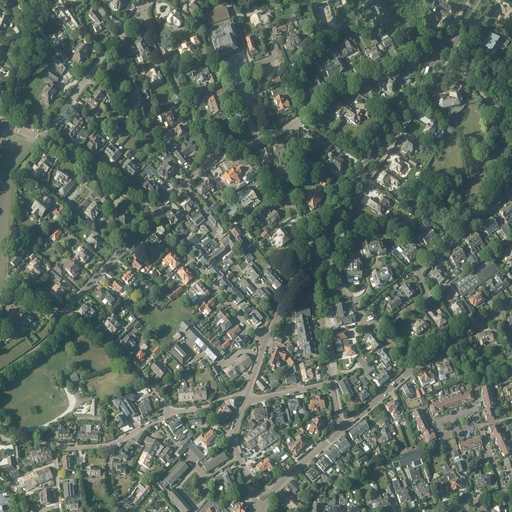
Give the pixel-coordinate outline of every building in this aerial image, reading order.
[(113,9),(116,13),(118,11),(118,12),(125,5),(124,4),(127,1),(125,0),(117,0),(114,3),(113,2),(111,4),(110,5),(109,6),(112,9),(113,9)] [(187,16),(189,13),(194,17),(201,9),(196,5),(197,3),(194,0),(192,0),(191,2),(192,2),(188,7),(186,5),(182,11),(187,16)] [(435,19),(432,23),(439,26),(448,12),(451,12),(453,9),(453,5),(446,1),(446,0),(437,0),(435,4),(441,8),(437,14),(436,14),(433,18),(435,19)] [(381,8),(379,2),(371,7),(373,12),(368,14),(371,20),(376,18),(377,18),(378,18),(379,20),(380,20),(384,18),(384,17),(383,15),(385,14),(384,14),(387,12),(385,6),(381,8)] [(511,11),(511,9),(511,7),(507,5),(506,7),(501,4),(493,16),(498,19),(501,14),(505,17),(506,17),(507,17),(508,17),(509,15),(509,14),(508,13),(509,14),(511,11)] [(321,12),(323,21),(332,18),(328,5),(318,8),(320,12),(321,12)] [(102,6),(97,11),(104,18),(109,13),(106,9),(105,10),(102,6)] [(58,14),(64,23),(70,19),(66,13),(62,8),(59,11),(58,9),(55,11),(57,15),(58,14)] [(227,9),(205,16),(212,35),(213,35),(223,31),(222,30),(232,27),(230,22),(231,22),(227,9)] [(92,20),(94,21),(97,25),(93,28),(94,29),(96,33),(97,32),(97,33),(105,28),(100,22),(102,20),(96,11),(89,16),(92,20)] [(190,27),(192,23),(181,14),(180,16),(174,11),(166,21),(167,22),(167,24),(169,26),(171,26),(172,25),(174,25),(177,28),(180,28),(184,24),(183,22),(184,22),(185,23),(185,24),(188,27),(190,27)] [(273,18),(271,13),(264,16),(265,17),(261,18),(260,15),(250,18),(252,24),(255,23),(256,27),(263,24),(264,25),(270,23),(268,19),(273,18)] [(0,33),(3,35),(7,25),(9,20),(0,16),(0,33)] [(307,24),(306,20),(292,24),(292,25),(294,24),(296,28),(297,28),(303,26),(303,25),(307,24)] [(272,30),(274,35),(272,35),(273,40),(275,39),(275,40),(282,38),(280,33),(287,32),(285,26),(278,28),(278,25),(273,27),(274,29),(272,30)] [(238,40),(237,40),(232,27),(222,30),(223,31),(213,35),(214,37),(215,40),(212,41),(218,58),(237,52),(237,51),(241,49),(238,40)] [(406,36),(408,38),(407,38),(408,39),(409,40),(410,40),(410,39),(411,40),(416,32),(410,28),(406,33),(404,32),(401,37),(404,39),(406,36)] [(289,31),(291,38),(293,47),(296,46),(297,48),(298,48),(300,48),(301,46),(300,45),(301,45),(298,35),(295,36),(293,30),(289,31)] [(482,46),(492,53),(498,42),(506,47),(509,43),(491,31),(489,34),(484,32),(480,38),(485,41),(482,46)] [(380,43),(375,32),(369,35),(375,46),(380,43)] [(55,54),(60,59),(64,54),(59,49),(59,50),(56,47),(58,46),(59,46),(60,45),(60,44),(67,38),(63,34),(58,38),(56,36),(51,40),(52,42),(50,44),(54,49),(56,52),(55,54)] [(246,39),(248,46),(253,45),(252,41),(255,40),(253,35),(250,36),(250,35),(246,36),(247,39),(246,39)] [(182,48),(178,50),(181,60),(195,55),(194,52),(199,50),(198,46),(201,45),(197,36),(190,39),(192,45),(191,45),(191,44),(182,48)] [(283,42),(284,46),(285,48),(286,49),(293,47),(291,38),(285,40),(285,41),(283,42)] [(344,58),(357,51),(353,44),(353,45),(349,38),(342,42),(346,49),(340,52),(344,58)] [(392,44),(389,38),(382,42),(385,48),(392,44)] [(129,58),(139,53),(146,50),(141,40),(138,41),(135,43),(138,49),(131,53),(130,50),(126,52),(129,58)] [(79,49),(77,52),(85,57),(89,52),(84,48),(85,47),(82,45),(79,49)] [(250,53),(251,56),(258,54),(257,51),(255,51),(253,45),(248,46),(250,53)] [(334,63),(335,66),(339,72),(339,73),(345,70),(340,61),(343,59),(342,56),(336,46),(333,48),(338,58),(332,61),(333,63),(334,63)] [(146,50),(139,53),(143,61),(152,57),(148,49),(146,50)] [(368,60),(370,64),(373,63),(374,64),(381,59),(375,49),(369,52),(371,55),(369,56),(371,58),(368,60)] [(316,59),(321,53),(318,51),(313,56),(316,59)] [(82,61),(85,57),(77,52),(75,54),(76,55),(73,60),(78,64),(81,60),(82,61)] [(69,59),(64,54),(60,59),(64,64),(69,59)] [(65,69),(66,68),(62,64),(63,63),(57,57),(54,61),(63,71),(64,70),(64,71),(66,69),(65,69)] [(329,79),(339,73),(339,72),(335,66),(334,63),(333,63),(322,69),(326,76),(327,76),(329,79)] [(216,83),(213,75),(210,67),(201,71),(192,74),(194,81),(199,79),(200,83),(210,79),(211,81),(209,81),(211,85),(216,83)] [(143,68),(138,70),(144,82),(152,78),(155,85),(159,83),(158,81),(162,80),(160,74),(159,74),(156,69),(150,72),(146,74),(143,68)] [(43,102),(47,104),(49,106),(50,104),(58,92),(60,89),(54,85),(56,83),(57,83),(60,79),(50,72),(47,76),(48,77),(47,78),(52,83),(52,84),(51,83),(49,85),(48,84),(43,93),(42,96),(45,99),(43,102)] [(397,86),(398,86),(400,82),(398,81),(402,76),(396,73),(393,78),(394,78),(393,79),(393,78),(390,82),(388,82),(388,83),(388,85),(386,88),(387,89),(386,89),(387,91),(390,93),(392,93),(392,92),(393,93),(395,89),(397,86)] [(313,81),(316,86),(319,92),(325,89),(322,82),(321,83),(319,78),(313,81)] [(446,99),(443,97),(437,106),(442,110),(460,106),(460,105),(460,104),(461,104),(461,103),(462,102),(461,94),(466,86),(458,81),(455,86),(459,89),(456,94),(449,95),(450,99),(446,99)] [(364,97),(368,99),(369,100),(371,98),(373,99),(378,90),(369,85),(365,91),(367,92),(364,97)] [(312,96),(319,92),(316,86),(309,90),(303,89),(303,92),(310,93),(312,96)] [(212,117),(219,114),(220,115),(221,114),(222,113),(223,113),(222,108),(221,108),(220,106),(225,105),(223,97),(224,96),(221,89),(218,90),(215,91),(218,98),(207,102),(212,117)] [(101,104),(102,105),(107,99),(107,98),(109,101),(111,99),(107,91),(101,95),(97,92),(93,98),(101,104)] [(151,98),(148,92),(143,94),(146,100),(151,98)] [(138,94),(132,98),(138,108),(144,105),(143,103),(138,94)] [(283,103),(282,100),(286,99),(285,96),(275,100),(278,108),(277,109),(278,113),(286,111),(286,112),(290,110),(287,101),(283,103)] [(94,111),(95,110),(96,111),(97,112),(98,112),(99,112),(100,111),(101,110),(101,108),(101,107),(102,105),(101,104),(93,98),(92,98),(88,104),(92,107),(91,109),(94,111)] [(132,112),(138,108),(132,98),(125,101),(130,110),(131,110),(132,112)] [(334,109),(337,111),(335,114),(336,114),(336,117),(339,118),(341,117),(342,118),(344,115),(345,115),(349,110),(350,109),(347,107),(346,108),(341,105),(338,103),(334,109)] [(350,119),(349,121),(356,126),(358,125),(360,123),(359,122),(361,119),(360,118),(364,111),(366,112),(364,116),(369,119),(372,113),(369,111),(364,108),(360,113),(358,112),(357,114),(355,112),(354,113),(349,110),(345,115),(350,119)] [(162,124),(166,123),(168,128),(167,128),(167,129),(173,126),(176,124),(173,118),(171,112),(165,115),(165,114),(163,115),(163,114),(159,116),(162,124)] [(498,124),(502,118),(502,117),(499,115),(496,113),(494,115),(495,116),(493,118),(493,117),(491,120),(498,124)] [(129,115),(124,118),(129,125),(133,123),(129,115)] [(75,125),(74,126),(80,130),(85,123),(79,119),(78,119),(77,118),(73,123),(75,125)] [(428,125),(423,133),(431,138),(435,133),(434,132),(437,127),(431,123),(429,126),(428,125)] [(110,131),(106,128),(100,124),(98,127),(103,131),(104,131),(107,134),(110,131)] [(72,140),(76,135),(79,137),(79,136),(82,139),(83,138),(86,140),(88,136),(80,130),(74,126),(67,136),(72,140)] [(185,134),(182,127),(175,130),(173,126),(167,129),(168,131),(169,135),(174,132),(175,134),(177,133),(179,137),(185,134)] [(87,150),(93,155),(96,151),(97,150),(98,150),(99,150),(100,148),(100,147),(99,147),(101,145),(100,144),(100,143),(95,139),(100,132),(95,129),(88,137),(92,140),(86,147),(88,149),(87,150)] [(310,131),(304,141),(316,149),(322,140),(310,131)] [(411,153),(416,146),(418,148),(420,145),(410,138),(401,151),(407,154),(408,151),(411,153)] [(184,150),(180,153),(183,157),(190,152),(195,151),(194,145),(188,147),(187,147),(185,144),(182,147),(184,150)] [(278,145),(278,147),(273,149),(276,159),(280,158),(280,156),(286,155),(283,144),(278,145)] [(104,155),(109,159),(117,151),(114,148),(115,147),(113,145),(104,155)] [(330,168),(331,169),(331,170),(332,170),(333,170),(338,174),(345,164),(331,155),(335,150),(339,152),(341,149),(335,145),(333,148),(327,157),(327,158),(326,159),(330,161),(328,164),(331,166),(330,168)] [(273,164),(275,163),(274,161),(273,159),(272,159),(269,150),(261,152),(263,162),(266,161),(266,162),(266,164),(267,165),(273,164)] [(120,153),(117,151),(109,159),(114,164),(122,154),(120,153)] [(184,159),(183,157),(180,153),(179,151),(174,155),(182,165),(186,162),(185,160),(186,159),(185,158),(184,159)] [(167,159),(162,165),(163,167),(164,167),(165,168),(168,170),(165,173),(167,174),(166,175),(169,177),(172,174),(173,175),(176,172),(172,168),(173,167),(169,164),(170,162),(167,159)] [(35,171),(39,175),(49,164),(44,160),(39,166),(39,165),(38,167),(35,171)] [(306,160),(303,165),(310,170),(313,164),(306,160)] [(393,172),(394,171),(399,175),(403,168),(405,169),(406,167),(409,169),(411,166),(405,162),(403,164),(396,160),(394,163),(393,163),(392,165),(392,166),(390,170),(393,172)] [(122,170),(127,174),(128,173),(134,166),(131,163),(132,163),(130,161),(122,170)] [(128,173),(127,174),(132,179),(140,169),(138,167),(137,168),(134,165),(134,166),(128,173)] [(283,167),(281,167),(281,168),(277,169),(278,182),(285,181),(285,179),(288,179),(286,168),(284,168),(284,166),(283,166),(283,167)] [(159,169),(155,172),(163,179),(163,178),(166,181),(169,177),(166,175),(167,174),(165,173),(168,170),(165,168),(162,171),(159,169)] [(227,181),(227,182),(227,183),(228,184),(229,184),(229,185),(235,181),(237,184),(240,182),(236,176),(241,173),(237,168),(222,178),(224,182),(227,181)] [(319,173),(312,168),(309,173),(316,177),(319,173)] [(56,177),(54,180),(64,186),(59,192),(64,196),(74,183),(69,180),(68,181),(67,180),(70,176),(60,170),(56,176),(56,177)] [(377,182),(380,183),(379,185),(382,187),(383,185),(385,187),(390,181),(393,183),(395,180),(383,172),(381,176),(380,176),(379,177),(379,178),(377,182)] [(252,181),(248,176),(243,179),(247,185),(252,181)] [(207,181),(202,185),(208,193),(211,191),(212,193),(215,191),(207,181)] [(161,188),(154,182),(151,185),(148,182),(147,184),(145,183),(141,187),(148,193),(149,193),(153,196),(155,194),(156,195),(161,188)] [(197,190),(204,199),(209,194),(208,193),(202,185),(200,186),(201,186),(197,190)] [(320,201),(316,198),(321,192),(320,192),(321,189),(317,186),(315,189),(315,188),(309,197),(307,196),(305,198),(308,199),(305,203),(310,206),(309,208),(309,210),(311,211),(313,211),(314,209),(315,209),(320,201)] [(238,201),(244,208),(251,203),(253,206),(259,202),(250,190),(239,198),(237,196),(235,197),(238,201)] [(43,198),(32,210),(34,212),(32,215),(37,219),(39,216),(41,218),(52,206),(50,204),(51,204),(45,199),(43,198)] [(367,206),(382,216),(387,209),(384,207),(386,205),(389,207),(392,204),(391,203),(393,200),(390,198),(388,201),(385,199),(381,205),(371,199),(367,206)] [(189,199),(185,202),(192,210),(193,209),(195,207),(189,199)] [(103,211),(102,210),(105,208),(108,205),(102,201),(100,204),(102,205),(100,208),(94,203),(91,206),(89,204),(85,210),(87,212),(84,215),(93,222),(103,211)] [(192,211),(192,210),(185,202),(180,206),(185,212),(186,211),(188,213),(192,211)] [(59,212),(56,210),(53,214),(60,220),(67,211),(63,207),(59,212)] [(499,213),(507,223),(509,221),(508,219),(511,217),(505,208),(499,213)] [(174,211),(170,214),(178,224),(179,223),(180,225),(184,222),(182,219),(181,220),(180,218),(181,218),(178,214),(177,214),(174,211)] [(193,223),(194,224),(196,227),(197,228),(202,224),(205,221),(200,215),(201,214),(200,211),(190,219),(191,220),(193,223)] [(263,219),(270,227),(279,219),(273,211),(271,213),(270,212),(264,217),(265,218),(263,219)] [(112,214),(109,219),(113,223),(115,220),(125,228),(132,220),(124,213),(118,219),(112,214)] [(179,223),(178,224),(170,214),(166,217),(169,221),(168,222),(171,226),(172,225),(176,231),(181,227),(182,226),(180,225),(179,223)] [(213,215),(208,219),(215,229),(217,227),(223,235),(226,232),(219,222),(218,222),(213,215)] [(486,222),(487,223),(494,232),(496,230),(497,231),(499,230),(491,218),(486,222)] [(430,224),(426,219),(422,223),(427,228),(430,224)] [(487,223),(486,223),(482,227),(489,237),(492,235),(491,234),(494,232),(487,223)] [(503,226),(509,234),(509,235),(511,233),(509,230),(510,229),(506,224),(503,226)] [(229,230),(232,234),(240,228),(238,225),(235,227),(235,226),(229,230)] [(503,226),(500,229),(506,237),(509,234),(503,226)] [(200,240),(209,232),(204,227),(200,230),(203,233),(197,239),(195,237),(193,235),(186,240),(192,247),(198,241),(200,240)] [(276,235),(273,237),(275,240),(274,241),(276,244),(275,245),(278,248),(279,247),(280,248),(292,238),(289,235),(288,236),(280,227),(275,231),(276,234),(276,235)] [(243,232),(240,228),(232,234),(235,239),(241,234),(240,233),(243,232)] [(423,234),(431,242),(432,242),(437,238),(427,228),(425,230),(426,231),(423,234)] [(57,238),(61,233),(57,230),(55,232),(54,232),(48,238),(51,240),(53,238),(56,241),(58,239),(57,238)] [(88,243),(95,250),(101,243),(96,238),(98,235),(93,231),(91,233),(92,234),(86,241),(88,243)] [(269,236),(265,232),(261,235),(265,240),(269,236)] [(413,232),(409,236),(414,241),(416,239),(423,246),(425,244),(427,246),(431,242),(423,234),(421,236),(420,235),(418,237),(413,232)] [(470,237),(470,238),(477,247),(479,245),(480,246),(483,244),(474,233),(470,236),(470,237)] [(152,245),(154,249),(155,248),(157,246),(158,247),(163,242),(156,234),(150,238),(152,241),(150,243),(152,245)] [(219,243),(222,247),(224,250),(229,246),(232,250),(235,248),(238,246),(234,242),(229,235),(219,243)] [(409,236),(405,240),(410,245),(408,247),(409,248),(406,251),(414,259),(415,259),(419,255),(415,251),(418,249),(412,243),(412,244),(411,243),(414,241),(409,236)] [(191,252),(194,256),(203,248),(205,246),(209,243),(211,241),(209,238),(201,245),(202,246),(201,246),(200,246),(199,245),(191,252)] [(465,242),(471,250),(470,251),(473,254),(474,255),(477,253),(474,249),(477,247),(470,238),(465,242)] [(237,239),(234,242),(238,246),(238,245),(242,251),(243,253),(244,253),(244,252),(245,252),(246,251),(245,249),(246,248),(243,244),(241,245),(240,243),(237,239)] [(42,246),(46,249),(50,245),(50,244),(51,244),(46,240),(42,245),(42,246)] [(146,255),(149,258),(154,253),(152,250),(154,249),(152,245),(149,248),(145,243),(139,248),(146,255)] [(353,283),(354,283),(354,286),(361,285),(362,284),(366,283),(371,282),(372,285),(375,284),(376,287),(382,285),(382,284),(386,282),(386,283),(390,282),(393,281),(389,268),(383,270),(384,273),(383,273),(377,254),(378,257),(385,254),(384,250),(383,251),(381,243),(370,246),(369,245),(363,247),(364,250),(360,251),(361,253),(353,256),(353,261),(348,261),(348,266),(348,272),(348,279),(353,279),(353,283)] [(10,263),(15,267),(23,258),(25,255),(27,258),(33,251),(25,245),(18,253),(10,263)] [(203,248),(194,256),(198,260),(204,254),(204,255),(207,252),(206,251),(208,249),(205,246),(203,248)] [(488,254),(493,251),(489,246),(484,249),(488,254)] [(206,257),(200,262),(203,266),(212,258),(224,250),(222,247),(210,257),(207,259),(206,257)] [(453,252),(454,253),(460,262),(463,260),(464,261),(466,259),(458,248),(453,252),(454,252),(453,252)] [(212,258),(203,266),(207,270),(215,263),(214,262),(227,252),(225,251),(224,250),(212,258)] [(400,254),(395,250),(391,254),(396,258),(400,254)] [(403,252),(401,254),(409,263),(414,259),(406,251),(406,250),(403,252)] [(82,251),(76,257),(78,259),(79,259),(82,261),(80,263),(83,265),(84,264),(85,265),(88,262),(88,261),(91,257),(89,254),(87,256),(82,251)] [(511,253),(508,253),(509,251),(505,251),(503,259),(511,260),(511,253)] [(449,256),(456,267),(459,265),(458,264),(460,262),(454,253),(449,256)] [(139,271),(143,267),(148,272),(149,271),(149,272),(150,271),(151,269),(146,264),(143,266),(140,264),(141,263),(138,260),(135,254),(132,256),(135,262),(132,265),(139,271)] [(165,265),(166,265),(168,267),(169,265),(177,259),(175,257),(174,255),(174,254),(172,254),(162,261),(165,265)] [(28,268),(31,271),(31,273),(32,275),(34,275),(37,278),(43,272),(38,267),(42,264),(37,258),(30,264),(31,265),(28,268)] [(178,261),(177,259),(169,265),(174,270),(181,264),(181,263),(180,261),(178,261)] [(223,264),(224,266),(226,267),(227,269),(233,264),(229,259),(223,264)] [(476,284),(477,287),(492,276),(493,277),(496,274),(497,275),(499,273),(489,259),(471,272),(470,273),(476,284)] [(66,271),(74,279),(78,275),(76,273),(79,270),(69,260),(61,268),(57,265),(53,270),(61,277),(66,272),(65,272),(66,271)] [(262,276),(257,271),(253,266),(252,264),(245,270),(246,271),(255,282),(262,276)] [(435,280),(436,280),(443,275),(443,274),(441,271),(443,270),(441,267),(430,274),(434,280),(435,279),(435,280)] [(179,282),(180,281),(182,279),(182,280),(189,273),(187,271),(187,270),(186,269),(185,269),(184,268),(184,269),(183,268),(182,268),(178,271),(178,273),(177,274),(174,276),(179,282)] [(209,273),(213,277),(221,270),(221,269),(220,270),(219,269),(218,271),(215,268),(209,273)] [(463,278),(456,268),(453,270),(458,277),(460,280),(463,278)] [(63,279),(61,277),(53,270),(50,274),(60,282),(63,279)] [(222,271),(221,270),(213,277),(217,282),(223,277),(221,274),(222,273),(222,272),(222,271)] [(128,273),(121,279),(129,287),(138,278),(133,273),(131,275),(128,273)] [(191,276),(189,273),(182,280),(182,279),(180,281),(185,286),(193,279),(193,278),(193,277),(192,276),(191,276)] [(446,284),(451,281),(445,273),(443,274),(443,275),(436,280),(440,285),(444,282),(446,284)] [(462,297),(468,294),(474,289),(477,287),(476,284),(470,273),(463,278),(460,280),(453,285),(462,297)] [(271,284),(272,285),(278,279),(274,274),(267,281),(270,284),(271,284)] [(497,277),(498,278),(504,288),(509,286),(505,279),(503,280),(502,277),(499,274),(497,276),(497,277)] [(449,284),(451,286),(453,285),(460,280),(459,280),(458,277),(449,284)] [(498,284),(497,285),(500,291),(504,288),(498,278),(497,277),(495,278),(496,281),(498,284)] [(225,279),(219,284),(223,289),(231,281),(229,282),(228,281),(228,282),(225,279)] [(231,281),(223,289),(227,293),(232,288),(234,290),(237,287),(236,285),(233,288),(231,286),(237,281),(235,279),(232,282),(231,281)] [(239,284),(242,288),(244,290),(246,292),(249,296),(252,294),(254,297),(256,295),(259,299),(260,299),(265,304),(268,302),(264,298),(265,298),(258,290),(254,293),(254,292),(255,292),(245,280),(244,280),(242,279),(238,283),(239,284)] [(283,284),(278,279),(272,285),(277,290),(283,284)] [(496,294),(500,291),(497,285),(495,286),(493,283),(490,279),(488,281),(490,284),(496,294)] [(192,292),(194,294),(199,290),(197,289),(197,287),(200,285),(197,281),(190,287),(191,288),(190,288),(189,290),(192,292),(193,292),(192,292)] [(487,287),(488,288),(486,289),(487,291),(488,290),(492,296),(496,294),(490,284),(488,281),(485,283),(487,286),(487,287)] [(116,290),(119,293),(122,296),(127,291),(117,282),(114,285),(107,283),(106,286),(112,288),(115,291),(116,290)] [(50,293),(59,300),(66,291),(58,284),(50,293)] [(402,297),(411,289),(407,284),(401,289),(398,292),(402,297)] [(199,290),(194,294),(195,296),(197,295),(201,292),(202,294),(203,294),(206,291),(201,286),(200,285),(197,287),(197,289),(199,290)] [(454,298),(456,297),(460,295),(454,286),(450,288),(451,289),(449,290),(454,298)] [(177,297),(177,296),(183,291),(180,288),(174,293),(173,292),(167,297),(171,302),(177,297)] [(235,289),(228,295),(233,300),(239,294),(240,293),(241,294),(242,293),(242,292),(244,290),(242,288),(240,290),(240,291),(238,293),(235,289)] [(264,298),(268,302),(272,298),(263,288),(261,290),(259,289),(258,290),(265,298),(264,298)] [(394,295),(397,298),(398,297),(400,300),(401,301),(405,298),(404,298),(406,297),(408,299),(409,299),(415,294),(411,289),(402,297),(398,292),(394,295)] [(101,301),(104,299),(111,306),(116,302),(107,292),(104,294),(100,290),(95,295),(101,301)] [(209,295),(206,291),(203,294),(202,294),(201,292),(197,295),(196,296),(196,297),(201,302),(209,295)] [(478,295),(475,297),(481,306),(484,304),(484,303),(483,302),(485,300),(480,293),(479,291),(476,293),(478,295)] [(239,294),(233,300),(237,305),(244,299),(240,295),(241,294),(240,293),(239,294)] [(478,308),(481,306),(475,297),(469,300),(474,308),(476,306),(477,308),(478,308)] [(392,302),(397,308),(402,305),(400,302),(397,298),(392,302)] [(201,313),(205,309),(209,314),(212,312),(210,309),(217,304),(212,299),(206,304),(205,302),(201,305),(202,306),(198,309),(201,313)] [(255,326),(257,328),(262,324),(260,322),(250,310),(246,305),(244,302),(238,306),(241,309),(240,309),(246,315),(248,318),(255,326)] [(392,312),(397,308),(392,302),(387,306),(392,312)] [(453,307),(451,308),(453,312),(454,311),(459,318),(466,314),(461,307),(462,306),(460,302),(459,303),(459,302),(457,303),(456,302),(455,302),(452,304),(452,305),(453,307)] [(88,303),(83,308),(83,313),(87,317),(90,314),(93,317),(98,312),(101,315),(103,313),(99,309),(97,306),(94,309),(88,303)] [(250,310),(260,322),(265,318),(258,310),(255,312),(248,303),(246,305),(250,310)] [(334,307),(336,317),(347,315),(345,305),(342,306),(334,307)] [(295,320),(296,319),(307,317),(310,317),(309,309),(294,311),(295,320)] [(14,312),(13,312),(7,324),(11,326),(12,327),(14,328),(19,324),(30,329),(30,328),(34,330),(37,325),(37,324),(25,317),(28,312),(23,310),(21,313),(22,314),(21,316),(14,312)] [(438,312),(440,315),(437,318),(433,312),(430,314),(439,328),(448,322),(446,320),(449,319),(445,313),(444,314),(441,310),(438,312)] [(212,327),(216,324),(226,315),(223,312),(217,317),(214,319),(215,321),(211,325),(212,327)] [(354,314),(347,315),(336,317),(336,319),(336,324),(337,324),(338,327),(345,325),(355,323),(354,314)] [(220,323),(222,326),(230,319),(226,315),(216,324),(218,326),(220,323)] [(108,330),(109,330),(117,322),(114,319),(114,320),(112,318),(103,327),(105,329),(106,329),(106,328),(108,330)] [(128,332),(132,327),(133,326),(137,322),(134,319),(128,325),(124,329),(127,332),(128,332)] [(230,319),(222,326),(221,326),(208,338),(206,339),(212,346),(218,341),(217,340),(223,336),(222,335),(229,328),(233,325),(232,324),(233,323),(230,319)] [(397,324),(391,329),(393,332),(400,328),(399,327),(406,323),(404,321),(403,319),(402,320),(403,322),(399,324),(398,325),(397,324)] [(124,328),(117,322),(109,330),(109,331),(111,333),(113,335),(115,333),(117,335),(124,328)] [(415,336),(417,336),(429,328),(426,323),(421,322),(419,324),(418,323),(417,322),(416,322),(416,323),(417,324),(414,326),(413,324),(408,328),(410,330),(411,330),(412,330),(414,332),(414,334),(415,336)] [(185,323),(179,329),(185,335),(191,329),(185,323)] [(200,330),(203,334),(210,328),(207,324),(200,330)] [(240,332),(239,331),(240,330),(238,327),(237,328),(236,327),(231,331),(231,330),(226,334),(232,340),(236,336),(235,336),(240,332)] [(369,347),(369,346),(377,340),(374,335),(373,336),(371,332),(365,337),(367,340),(369,343),(367,344),(369,347)] [(484,342),(487,341),(485,333),(485,332),(477,334),(480,347),(485,345),(484,342)] [(136,346),(132,342),(134,340),(135,341),(138,338),(139,338),(141,336),(139,334),(137,336),(135,337),(131,341),(128,343),(124,346),(127,349),(130,347),(132,350),(136,346)] [(340,341),(346,339),(345,334),(334,336),(335,342),(340,341)] [(205,340),(205,339),(202,337),(202,336),(200,338),(196,342),(195,343),(213,363),(220,356),(213,349),(205,340)] [(131,341),(130,340),(127,337),(121,343),(124,346),(128,343),(131,341)] [(241,349),(249,342),(245,337),(243,338),(242,338),(240,340),(239,338),(235,341),(241,349)] [(302,347),(302,346),(313,345),(313,344),(312,339),(299,341),(300,347),(302,347)] [(138,346),(140,348),(144,344),(146,342),(144,340),(138,346)] [(369,346),(371,349),(371,350),(370,351),(372,353),(381,345),(377,340),(369,346)] [(219,353),(223,349),(221,347),(220,345),(221,345),(218,341),(212,346),(215,349),(216,349),(219,353)] [(221,347),(223,349),(224,350),(230,345),(227,342),(221,347)] [(141,364),(145,360),(143,359),(146,356),(143,353),(148,348),(144,344),(140,348),(138,350),(141,352),(136,357),(137,358),(137,359),(141,364)] [(168,352),(183,367),(191,359),(176,344),(168,352)] [(313,344),(313,345),(302,346),(302,347),(303,352),(316,350),(315,344),(313,344)] [(344,346),(341,346),(342,349),(343,352),(345,351),(347,356),(355,355),(353,346),(345,348),(344,346)] [(271,355),(271,356),(279,359),(285,361),(287,354),(273,349),(271,355)] [(377,357),(380,362),(389,355),(385,350),(378,355),(379,356),(377,357)] [(245,354),(234,363),(242,372),(244,371),(246,369),(252,363),(245,354)] [(391,365),(390,364),(393,362),(392,361),(393,361),(389,355),(380,362),(385,369),(391,365)] [(275,372),(277,368),(279,369),(281,364),(280,362),(278,362),(279,359),(271,356),(268,365),(273,367),(272,370),(275,372)] [(292,367),(296,364),(295,363),(293,359),(292,358),(286,362),(291,368),(292,367)] [(150,369),(155,374),(156,374),(164,365),(159,360),(157,362),(150,369)] [(207,366),(204,360),(198,363),(201,370),(207,366)] [(299,366),(301,372),(308,370),(308,369),(308,368),(314,365),(312,361),(299,366)] [(238,375),(242,372),(234,363),(224,371),(232,381),(239,375),(238,375)] [(437,367),(437,368),(438,370),(439,373),(440,375),(440,376),(438,376),(440,381),(446,379),(445,375),(452,372),(448,363),(442,365),(441,365),(437,366),(437,367)] [(172,373),(164,365),(155,374),(160,380),(163,377),(166,379),(172,373)] [(220,374),(216,367),(210,371),(214,378),(220,374)] [(76,374),(70,377),(73,384),(82,380),(76,368),(74,369),(76,374)] [(433,368),(424,373),(424,374),(430,383),(435,380),(434,378),(437,376),(433,368)] [(313,378),(311,369),(308,369),(308,370),(301,372),(302,377),(303,381),(310,379),(313,378)] [(383,372),(384,373),(381,375),(380,373),(378,375),(384,383),(389,379),(392,376),(388,372),(390,371),(388,369),(383,372)] [(285,379),(286,385),(296,383),(294,375),(289,376),(286,371),(284,373),(283,374),(285,379)] [(191,377),(189,372),(181,375),(184,381),(191,377)] [(423,387),(426,386),(429,384),(423,374),(419,376),(419,377),(418,378),(423,387)] [(380,387),(384,383),(378,375),(373,379),(380,387)] [(260,379),(256,383),(263,391),(267,387),(264,383),(265,382),(265,383),(268,380),(264,376),(261,378),(262,379),(261,380),(260,379)] [(338,384),(340,388),(353,382),(355,381),(357,380),(355,377),(346,381),(346,380),(338,384)] [(370,382),(365,378),(361,382),(365,387),(370,382)] [(277,381),(270,386),(273,389),(279,384),(277,381)] [(353,382),(340,388),(342,392),(350,388),(349,387),(354,384),(353,382)] [(403,392),(404,392),(408,400),(416,395),(415,393),(414,393),(409,384),(402,388),(403,389),(402,390),(403,392)] [(482,398),(483,400),(492,398),(490,387),(481,389),(483,398),(482,398)] [(196,388),(187,389),(188,401),(197,401),(196,388)] [(196,388),(197,401),(206,400),(205,388),(196,388)] [(344,396),(352,392),(356,390),(356,389),(355,388),(350,390),(350,388),(342,392),(344,396)] [(356,390),(352,392),(344,396),(345,399),(353,396),(352,394),(355,393),(355,395),(358,392),(359,388),(356,389),(356,390)] [(179,402),(188,401),(187,389),(178,390),(179,402)] [(360,394),(358,392),(355,395),(354,397),(356,398),(358,401),(359,399),(362,402),(367,398),(368,398),(371,396),(371,395),(366,389),(360,394)] [(467,391),(465,392),(468,403),(474,401),(471,393),(468,394),(467,391)] [(456,392),(453,393),(457,404),(462,402),(463,405),(463,404),(461,396),(460,394),(457,395),(456,392)] [(452,397),(449,397),(452,406),(457,404),(453,393),(451,394),(452,397)] [(120,409),(120,408),(130,403),(134,401),(131,394),(114,400),(119,409),(120,409)] [(318,406),(321,405),(322,409),(325,408),(323,401),(324,400),(323,396),(316,398),(318,406)] [(445,396),(443,397),(447,408),(452,406),(449,397),(446,398),(445,396)] [(141,401),(142,404),(148,415),(152,412),(150,409),(152,408),(147,398),(141,401)] [(222,402),(225,406),(226,406),(227,406),(227,407),(228,408),(228,407),(228,408),(230,406),(231,406),(235,408),(239,401),(236,398),(225,402),(225,401),(222,402)] [(317,406),(318,406),(316,398),(309,399),(310,406),(307,406),(308,411),(314,409),(314,407),(317,407),(317,406)] [(492,398),(483,400),(483,403),(484,403),(486,410),(491,409),(495,409),(492,398)] [(297,401),(294,401),(296,411),(302,410),(301,409),(303,409),(300,400),(299,399),(297,400),(297,401)] [(91,415),(87,415),(87,422),(102,422),(102,415),(100,415),(100,410),(100,408),(99,408),(99,405),(98,405),(98,400),(91,400),(91,415)] [(120,409),(119,409),(114,400),(112,401),(119,414),(122,412),(120,409)] [(290,416),(290,417),(292,417),(291,411),(291,412),(296,411),(294,401),(288,403),(289,409),(286,410),(287,417),(290,416)] [(389,404),(398,418),(400,417),(399,413),(398,412),(396,409),(398,408),(393,401),(389,404)] [(436,402),(435,403),(439,413),(443,412),(442,409),(439,401),(439,404),(437,404),(436,402)] [(128,404),(120,408),(127,418),(131,415),(132,417),(132,416),(133,418),(138,415),(134,408),(132,405),(130,403),(128,404)] [(433,415),(434,415),(439,413),(435,403),(432,404),(433,406),(430,407),(433,415)] [(143,417),(148,415),(142,404),(138,406),(139,408),(139,409),(143,417)] [(395,420),(398,418),(389,404),(385,407),(390,414),(390,413),(395,420)] [(275,416),(279,415),(279,416),(280,420),(274,422),(275,425),(276,427),(279,427),(278,423),(279,423),(280,426),(282,425),(286,424),(288,424),(288,422),(287,417),(285,417),(284,415),(283,415),(282,414),(281,409),(282,409),(281,405),(280,405),(273,406),(275,416)] [(216,416),(219,419),(230,410),(228,408),(227,407),(224,409),(223,410),(222,409),(219,412),(219,413),(216,416)] [(259,409),(261,420),(267,418),(265,409),(263,409),(263,408),(259,409)] [(258,421),(261,420),(259,409),(254,410),(254,411),(253,412),(255,421),(254,423),(252,421),(249,423),(253,429),(256,426),(260,423),(258,421)] [(228,417),(233,413),(230,410),(219,419),(221,423),(225,420),(229,418),(228,417)] [(420,411),(411,414),(416,425),(425,420),(424,418),(423,418),(420,411)] [(116,420),(114,421),(119,429),(121,427),(121,428),(125,425),(124,423),(125,422),(122,418),(124,417),(121,413),(115,417),(116,420)] [(484,417),(485,422),(494,420),(493,417),(495,416),(495,414),(484,417)] [(202,426),(201,418),(189,419),(190,427),(202,426)] [(312,425),(320,428),(322,429),(324,422),(316,419),(315,421),(313,421),(312,425)] [(178,420),(173,423),(180,433),(185,429),(178,420)] [(421,434),(424,433),(429,431),(425,423),(426,422),(425,420),(416,425),(421,434)] [(373,439),(374,443),(376,447),(379,456),(382,455),(379,445),(382,444),(391,440),(394,439),(393,437),(389,426),(387,421),(382,423),(385,430),(381,431),(383,436),(379,437),(380,439),(378,440),(377,438),(373,439)] [(260,423),(256,426),(259,429),(244,439),(251,450),(257,446),(261,452),(280,438),(281,435),(280,433),(279,433),(276,427),(275,425),(271,427),(267,422),(260,423)] [(364,422),(360,425),(368,438),(368,439),(371,438),(367,431),(368,430),(364,422)] [(175,436),(176,437),(178,436),(179,438),(182,436),(179,433),(180,433),(173,423),(167,427),(172,434),(174,437),(175,436)] [(153,433),(153,432),(158,430),(156,425),(148,429),(150,434),(153,433)] [(320,428),(314,425),(312,425),(311,427),(310,427),(309,430),(310,430),(309,433),(313,434),(313,432),(318,434),(320,428)] [(360,425),(356,428),(360,436),(362,435),(364,437),(365,440),(368,438),(360,425)] [(496,425),(487,429),(490,434),(500,430),(499,427),(497,428),(496,425)] [(77,438),(89,439),(89,431),(86,431),(87,426),(83,426),(83,428),(82,429),(81,429),(80,430),(80,431),(79,433),(78,433),(77,438)] [(87,426),(86,431),(89,431),(89,439),(98,440),(98,432),(91,432),(91,426),(87,426)] [(58,427),(58,430),(58,431),(58,437),(69,437),(69,431),(64,431),(64,427),(60,427),(58,427)] [(356,428),(352,431),(360,443),(360,444),(362,442),(360,440),(359,437),(360,436),(356,428)] [(200,441),(202,444),(214,433),(213,432),(211,433),(207,429),(198,438),(200,441)] [(423,437),(424,439),(434,434),(432,429),(429,430),(429,431),(424,433),(425,436),(423,437)] [(492,440),(495,438),(500,436),(500,435),(499,433),(501,432),(500,430),(490,434),(492,440)] [(357,445),(360,443),(352,431),(349,434),(353,442),(354,441),(357,445)] [(134,443),(140,447),(142,442),(146,437),(147,435),(142,433),(141,432),(139,435),(135,442),(134,443)] [(106,435),(107,436),(104,437),(105,442),(114,440),(112,433),(106,435)] [(202,444),(206,449),(211,444),(212,445),(215,443),(214,441),(218,437),(214,433),(202,444)] [(295,445),(301,452),(305,448),(304,447),(306,446),(302,441),(304,439),(300,434),(297,437),(300,440),(295,445)] [(437,439),(434,434),(424,439),(425,441),(427,440),(428,443),(437,439)] [(499,445),(497,446),(498,448),(508,444),(503,434),(500,435),(500,436),(495,438),(499,445)] [(143,452),(144,452),(143,453),(153,458),(155,454),(156,454),(158,449),(161,445),(155,442),(151,440),(151,439),(150,439),(146,437),(142,442),(143,442),(147,445),(143,452)] [(471,441),(471,440),(468,441),(472,451),(482,447),(479,438),(471,441)] [(352,443),(349,445),(343,439),(339,443),(347,451),(350,448),(354,453),(358,450),(352,443)] [(181,447),(176,453),(180,456),(185,451),(189,446),(185,441),(180,446),(181,447)] [(461,454),(472,451),(468,441),(466,442),(466,443),(458,446),(461,454)] [(133,446),(136,449),(138,450),(140,447),(134,443),(135,442),(130,444),(133,446)] [(342,455),(347,451),(339,443),(335,446),(342,455)] [(441,446),(444,456),(449,454),(447,449),(445,444),(441,446)] [(500,451),(501,450),(504,458),(511,454),(511,452),(508,444),(498,448),(500,451)] [(297,455),(301,452),(295,445),(289,450),(292,453),(293,451),(297,455)] [(129,446),(124,451),(131,457),(135,451),(129,446)] [(269,459),(271,463),(273,465),(276,462),(286,455),(280,447),(273,452),(275,454),(269,459)] [(41,451),(39,452),(40,457),(51,454),(49,448),(41,450),(41,451)] [(167,448),(163,454),(172,461),(175,458),(172,456),(174,453),(173,453),(174,452),(170,449),(169,450),(167,448)] [(332,448),(328,452),(341,465),(342,463),(338,459),(340,457),(332,448)] [(401,450),(398,451),(400,456),(408,453),(406,448),(401,450)] [(413,452),(408,453),(400,456),(397,457),(390,460),(394,470),(411,464),(421,460),(417,450),(413,452)] [(453,459),(460,456),(458,450),(451,452),(453,459)] [(30,453),(32,462),(33,462),(38,461),(38,464),(42,463),(40,457),(39,452),(37,452),(36,451),(30,453)] [(123,459),(127,462),(131,457),(124,451),(118,458),(122,460),(123,459)] [(334,462),(336,464),(338,467),(342,471),(344,469),(341,465),(328,452),(324,456),(332,464),(334,462)] [(151,461),(153,458),(143,453),(143,454),(138,463),(143,466),(149,469),(152,462),(151,461)] [(223,453),(218,456),(223,463),(228,460),(223,453)] [(40,457),(42,463),(53,460),(51,454),(40,457)] [(162,462),(163,461),(166,464),(167,462),(170,464),(172,461),(163,454),(159,459),(160,459),(159,460),(162,462)] [(356,462),(360,467),(368,461),(364,455),(356,462)] [(213,459),(218,466),(223,463),(218,456),(213,459)] [(211,461),(208,463),(213,469),(218,466),(213,459),(213,460),(212,457),(210,458),(211,461)] [(7,458),(8,465),(0,466),(0,472),(0,473),(15,471),(13,458),(7,458)] [(320,474),(323,478),(325,476),(327,474),(325,473),(327,471),(326,470),(330,466),(322,458),(316,465),(320,469),(318,471),(320,474)] [(261,475),(267,470),(265,466),(268,463),(266,460),(256,468),(256,469),(253,471),(257,477),(261,475)] [(421,460),(411,464),(413,468),(413,469),(423,466),(421,460)] [(463,464),(462,461),(457,463),(455,464),(457,471),(458,470),(459,473),(464,472),(462,464),(463,464)] [(267,470),(270,473),(279,466),(276,462),(273,465),(271,463),(269,464),(268,463),(265,466),(267,470)] [(171,487),(188,469),(183,463),(163,483),(159,480),(153,485),(164,497),(166,495),(180,511),(189,511),(191,511),(171,487)] [(213,469),(208,463),(203,466),(207,473),(213,469)] [(127,467),(126,467),(126,466),(122,466),(117,466),(117,475),(121,475),(121,473),(126,473),(126,471),(128,471),(129,468),(127,467)] [(53,478),(48,468),(42,470),(47,481),(53,478)] [(84,468),(84,472),(87,472),(87,478),(88,479),(91,479),(92,478),(92,476),(100,476),(100,470),(94,469),(94,468),(87,468),(84,468)] [(311,471),(305,476),(313,484),(321,477),(321,478),(322,479),(323,480),(324,482),(325,483),(329,487),(333,485),(329,480),(325,476),(323,478),(320,474),(319,475),(313,468),(312,469),(311,469),(311,470),(311,471)] [(409,471),(411,482),(421,479),(418,471),(414,472),(413,469),(413,468),(408,468),(409,471)] [(449,469),(450,473),(456,491),(461,489),(464,488),(463,484),(460,484),(459,479),(458,480),(457,477),(456,477),(455,474),(454,474),(453,472),(452,468),(449,469)] [(35,473),(28,476),(34,488),(36,487),(36,486),(47,481),(42,470),(38,472),(35,473)] [(214,480),(216,483),(220,482),(220,481),(223,480),(228,478),(227,476),(230,475),(231,474),(230,470),(226,471),(225,470),(220,472),(221,476),(222,476),(222,477),(214,480)] [(337,483),(341,488),(351,479),(346,473),(343,475),(343,474),(342,475),(340,473),(338,475),(339,477),(340,479),(342,480),(337,483)] [(10,475),(5,477),(8,486),(14,484),(10,475)] [(228,478),(223,480),(225,484),(224,484),(226,491),(233,488),(232,487),(235,486),(233,481),(232,477),(230,475),(227,476),(228,478)] [(481,476),(482,478),(484,488),(490,486),(488,477),(486,477),(486,475),(481,476)] [(27,491),(34,488),(28,476),(22,479),(27,491)] [(449,492),(455,491),(451,476),(444,478),(445,483),(444,483),(446,488),(448,488),(449,492)] [(477,489),(484,488),(482,478),(475,479),(477,489)] [(417,497),(425,495),(423,491),(422,491),(420,482),(422,481),(422,480),(417,481),(418,485),(419,484),(420,487),(418,487),(418,486),(413,487),(415,496),(417,495),(417,497)] [(63,486),(64,493),(72,492),(74,492),(74,491),(76,491),(76,487),(79,487),(79,481),(69,482),(70,486),(63,486)] [(396,495),(397,495),(401,504),(406,502),(402,492),(398,481),(392,482),(396,495)] [(423,482),(420,482),(422,491),(424,490),(425,496),(429,495),(427,485),(425,486),(424,482),(423,482)] [(138,488),(141,491),(142,491),(132,502),(137,506),(152,490),(146,485),(145,487),(142,483),(138,488)] [(292,483),(288,487),(291,491),(295,494),(299,490),(292,483)] [(310,485),(306,489),(308,491),(310,493),(314,489),(311,486),(310,485)] [(305,494),(307,493),(308,491),(306,489),(304,487),(301,490),(301,489),(296,495),(300,499),(305,493),(305,494)] [(357,490),(363,504),(369,501),(366,496),(364,498),(360,489),(357,490)] [(402,492),(406,502),(410,501),(407,490),(402,492)] [(288,509),(288,508),(296,500),(295,498),(292,497),(295,494),(291,491),(289,493),(281,503),(285,506),(284,507),(286,508),(287,508),(288,509)] [(280,504),(281,503),(285,498),(283,496),(279,492),(274,498),(277,501),(277,502),(279,504),(280,503),(280,504)] [(223,494),(216,498),(217,501),(218,501),(219,503),(223,501),(222,499),(225,497),(223,494)] [(371,505),(374,504),(377,511),(383,509),(381,501),(379,495),(372,497),(372,498),(369,499),(371,505)] [(230,506),(236,509),(240,511),(240,510),(243,511),(245,511),(247,509),(246,508),(246,507),(244,507),(241,506),(241,505),(240,505),(239,504),(239,505),(238,504),(240,501),(241,499),(238,496),(236,498),(235,498),(230,506)] [(387,497),(384,498),(384,499),(384,500),(381,501),(383,509),(390,507),(388,498),(387,497)] [(219,511),(221,510),(210,500),(199,511),(219,511)] [(294,511),(301,505),(296,500),(288,508),(292,511),(294,511)] [(311,511),(319,511),(319,510),(322,511),(324,504),(324,501),(323,500),(322,503),(318,503),(318,505),(313,505),(311,511)] [(325,511),(327,511),(328,511),(327,511),(334,511),(335,506),(335,504),(335,500),(332,500),(332,503),(331,503),(331,506),(328,506),(327,507),(325,507),(325,511)] [(334,511),(340,511),(341,507),(344,507),(344,505),(344,500),(339,500),(339,507),(335,506),(334,511)]
